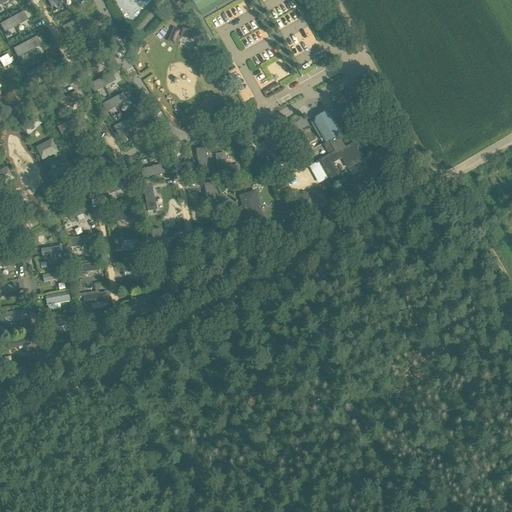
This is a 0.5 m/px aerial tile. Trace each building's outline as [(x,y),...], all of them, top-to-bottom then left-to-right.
[(225,28),(258,9),(254,1),(220,20),(225,28)] [(280,22),(285,31),(304,20),(299,11),(280,22)] [(22,12),(0,23),(0,25),(4,32),(14,26),(24,20),(21,13),(22,12)] [(84,15),(62,27),(66,35),(76,30),(76,29),(87,23),(83,16),(84,16),(84,15)] [(265,20),(241,31),(245,39),(255,34),(256,34),(257,36),(246,41),(250,49),(273,38),(265,20)] [(299,57),(323,47),(316,29),(291,39),(299,57)] [(35,37),(13,49),(17,57),(27,51),(38,45),(34,38),(35,37)] [(96,37),(74,49),(78,57),(88,52),(88,51),(99,45),(95,38),(96,37)] [(260,67),(284,55),(280,47),(256,60),(260,67)] [(328,57),(319,60),(321,67),(331,64),(328,57)] [(272,67),(280,84),(296,77),(288,60),(272,67)] [(48,61),(26,74),(30,81),(41,76),(40,75),(51,69),(47,62),(48,62),(48,61)] [(148,78),(157,76),(155,70),(147,73),(148,78)] [(242,70),(236,72),(245,90),(250,87),(242,70)] [(112,71),(90,83),(94,91),(104,85),(115,79),(111,72),(112,71)] [(124,90),(101,102),(106,110),(116,104),(116,103),(127,98),(123,90),(124,90)] [(76,92),(53,104),(58,112),(68,106),(78,100),(75,93),(76,92)] [(136,113),(114,125),(118,133),(129,127),(128,127),(139,121),(135,114),(136,113)] [(317,117),(316,122),(327,142),(330,140),(336,151),(319,161),(333,185),(342,179),(339,174),(366,158),(357,141),(345,148),(338,136),(341,134),(329,115),(324,113),(317,117)] [(80,116),(57,127),(60,135),(71,130),(82,125),(79,117),(80,117),(80,116)] [(106,132),(113,127),(108,118),(100,123),(106,132)] [(24,124),(16,128),(23,139),(30,134),(24,124)] [(119,151),(127,145),(122,137),(113,142),(119,151)] [(318,145),(313,148),(319,159),(332,152),(328,144),(320,148),(318,145)] [(280,164),(271,146),(264,149),(266,153),(260,156),(268,170),(280,164)] [(95,148),(73,160),(77,168),(88,163),(88,162),(98,156),(94,149),(96,149),(95,148)] [(206,149),(198,151),(200,163),(199,163),(201,174),(210,173),(206,148),(206,149)] [(224,152),(215,153),(218,177),(239,174),(238,164),(226,166),(224,152)] [(153,167),(141,169),(142,178),(167,174),(166,174),(165,166),(153,168),(153,167)] [(122,191),(133,187),(131,180),(132,179),(108,187),(111,196),(122,192),(122,191)] [(372,192),(379,186),(372,179),(365,185),(368,188),(372,192)] [(176,189),(174,184),(156,188),(157,193),(176,189)] [(211,186),(203,187),(205,199),(204,199),(206,211),(215,209),(211,184),(211,186)] [(338,195),(334,188),(333,186),(325,191),(324,192),(328,200),(329,200),(338,195)] [(144,188),(148,213),(157,211),(155,200),(154,200),(152,188),(144,189),(144,188)] [(303,195),(299,197),(303,210),(323,204),(319,190),(306,194),(306,192),(303,193),(303,195)] [(255,191),(238,196),(247,226),(264,222),(255,191)] [(89,201),(66,212),(66,213),(70,221),(85,214),(86,216),(90,214),(89,212),(90,211),(93,209),(89,201)] [(178,206),(159,209),(160,217),(179,214),(178,206)] [(137,212),(115,215),(116,222),(116,223),(129,221),(129,224),(134,223),(133,220),(138,220),(137,212)] [(336,220),(334,218),(331,212),(323,216),(328,225),(329,224),(336,220)] [(217,222),(209,223),(210,235),(212,247),(220,246),(217,220),(216,221),(217,222)] [(296,234),(289,222),(283,226),(290,238),(296,234)] [(188,239),(186,229),(166,233),(167,241),(173,240),(173,241),(188,239)] [(152,232),(156,257),(165,256),(163,244),(162,244),(160,232),(152,233),(152,232)] [(90,238),(70,240),(71,248),(73,248),(78,248),(78,250),(82,249),(82,247),(88,246),(91,246),(90,238)] [(141,245),(141,244),(144,243),(143,239),(141,239),(140,238),(122,240),(122,243),(122,244),(123,247),(138,246),(141,245)] [(61,246),(41,249),(42,257),(50,255),(50,258),(55,257),(55,255),(63,253),(62,246),(61,246)] [(0,257),(0,266),(2,266),(2,268),(7,267),(7,265),(16,263),(16,261),(15,255),(0,257)] [(100,263),(76,266),(77,273),(84,273),(84,275),(88,275),(87,272),(100,271),(100,263)] [(147,272),(146,265),(135,266),(123,268),(125,276),(129,275),(140,274),(147,273),(147,272)] [(216,268),(205,271),(207,280),(231,274),(230,274),(228,266),(216,269),(216,268)] [(65,278),(63,270),(41,275),(43,283),(49,281),(58,280),(65,278)] [(160,272),(159,273),(164,297),(173,296),(171,284),(170,284),(168,272),(160,274),(160,272)] [(14,286),(0,288),(0,295),(6,295),(6,298),(11,297),(10,294),(15,293),(14,286)] [(59,303),(70,302),(68,292),(44,296),(45,300),(46,306),(59,303)] [(91,304),(109,302),(107,292),(84,295),(83,296),(84,305),(91,304)] [(156,312),(152,295),(130,299),(130,300),(131,302),(132,308),(145,306),(146,313),(147,313),(156,312)] [(27,319),(25,310),(3,314),(5,320),(5,323),(21,320),(26,319),(27,319)] [(111,326),(110,318),(101,319),(92,321),(84,322),(86,332),(94,330),(103,329),(111,328),(111,326)] [(63,327),(62,321),(62,319),(43,323),(45,330),(46,330),(51,329),(55,328),(63,327)] [(28,339),(5,343),(6,351),(17,349),(17,351),(21,350),(21,348),(29,346),(28,339)] [(76,350),(75,343),(55,347),(56,353),(56,354),(59,354),(76,350)] [(66,368),(64,365),(62,363),(58,366),(57,367),(61,372),(66,368)] [(27,375),(25,366),(5,369),(7,379),(12,378),(27,375)]
